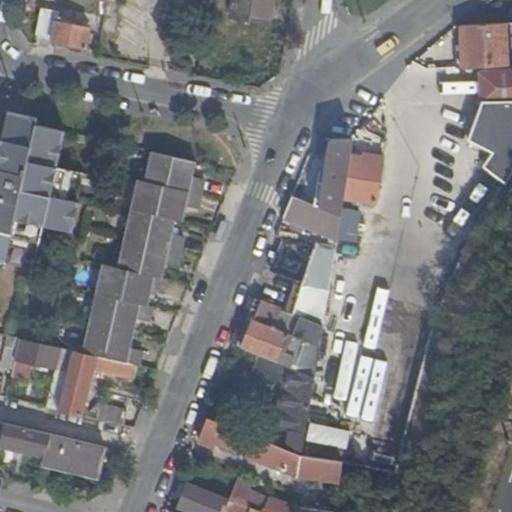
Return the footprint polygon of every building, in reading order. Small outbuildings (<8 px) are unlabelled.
[(107,0),(107,4),(101,33),(132,39),(135,22),(130,21),(132,9),(131,8),(132,0),(107,0)] [(196,0),(193,19),(205,21),(208,0),(196,0)] [(233,0),(231,18),(268,24),(272,0),(233,0)] [(59,18),(60,13),(42,9),(36,38),(53,41),(53,43),(86,50),(90,29),(79,26),(80,22),(59,18)] [(506,18),(462,19),(463,75),(507,74),(506,18)] [(511,84),(477,85),(478,99),(511,98),(511,84)] [(511,100),(482,102),(470,139),(493,153),(485,167),(506,184),(511,175),(511,100)] [(37,125),(39,117),(9,111),(3,139),(0,138),(0,262),(5,264),(5,261),(6,261),(10,248),(38,254),(44,225),(73,231),(80,202),(78,201),(84,173),(58,167),(66,131),(37,125)] [(355,133),(346,133),(335,145),(334,152),(352,152),(355,133)] [(335,145),(346,133),(337,133),(336,137),(335,143),(335,145)] [(175,234),(179,219),(185,220),(188,205),(199,208),(205,178),(194,176),(197,161),(153,151),(146,181),(139,179),(119,268),(103,265),(84,354),(96,356),(100,357),(114,361),(124,363),(140,366),(143,351),(131,349),(138,319),(151,322),(153,307),(149,306),(153,292),(165,294),(168,279),(165,279),(168,264),(180,267),(186,236),(175,234)] [(333,157),(325,205),(342,212),(343,205),(345,199),(352,152),(334,152),(333,157)] [(385,157),(352,152),(345,199),(363,202),(364,196),(378,198),(385,157)] [(329,158),(321,209),(324,210),(325,205),(333,157),(329,158)] [(284,219),(295,223),(300,225),(298,231),(302,233),(304,227),(320,233),(324,210),(321,209),(293,198),(284,219)] [(299,352),(297,365),(316,373),(338,238),(342,212),(325,205),(324,210),(320,233),(305,317),(299,352)] [(343,205),(342,212),(338,238),(351,240),(355,207),(343,205)] [(261,301),(243,349),(261,356),(295,370),(297,365),(299,352),(305,317),(302,316),(294,335),(273,328),(281,308),(290,312),(311,263),(311,262),(277,249),(263,283),(269,286),(263,301),(261,301)] [(1,368),(13,370),(16,359),(21,339),(7,336),(2,357),(4,357),(1,368)] [(62,349),(21,339),(16,359),(13,370),(12,377),(31,381),(35,364),(55,368),(57,369),(62,349)] [(57,369),(69,372),(74,351),(62,349),(57,369)] [(81,416),(96,356),(84,354),(74,351),(69,372),(65,388),(59,411),(81,416)] [(276,429),(284,432),(286,426),(290,402),(295,370),(261,356),(254,373),(285,385),(276,429)] [(122,372),(124,363),(114,361),(100,357),(99,363),(111,366),(111,369),(122,372)] [(284,432),(282,444),(303,452),(316,373),(297,365),(295,370),(290,402),(286,426),(284,432)] [(57,369),(55,368),(46,408),(59,411),(65,388),(69,372),(57,369)] [(124,427),(124,424),(127,411),(102,405),(95,415),(87,413),(85,417),(124,427)] [(216,443),(234,450),(239,452),(278,468),(279,463),(282,448),(208,419),(200,441),(214,448),(216,443)] [(47,455),(52,435),(0,422),(0,455),(2,445),(47,455)] [(98,476),(105,447),(53,435),(52,435),(47,455),(45,464),(98,476)] [(282,448),(279,463),(299,472),(303,452),(282,444),(282,448)] [(303,452),(299,472),(341,477),(344,458),(303,452)] [(233,501),(244,505),(253,483),(238,476),(229,499),(232,500),(233,501)] [(189,511),(220,511),(226,498),(187,484),(178,508),(189,511)] [(323,501),(337,503),(339,490),(326,488),(323,501)] [(249,493),(244,505),(260,511),(270,511),(272,502),(249,493)] [(220,511),(227,511),(232,500),(229,499),(226,498),(220,511)] [(272,502),(270,511),(272,511),(293,511),(294,507),(273,498),(272,502)] [(260,511),(244,505),(233,501),(231,505),(237,508),(235,511),(260,511)]
